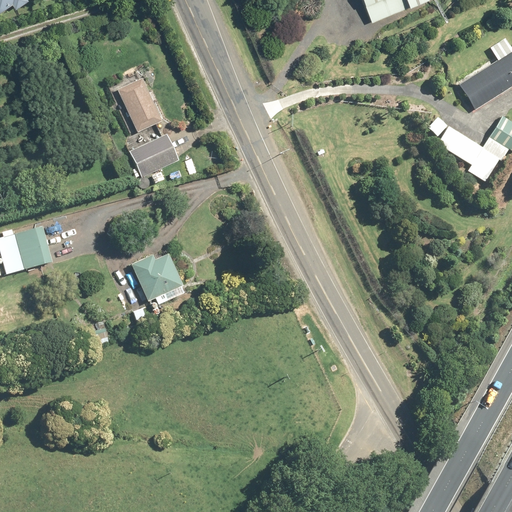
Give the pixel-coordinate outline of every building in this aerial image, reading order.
[(0,0),(0,12),(13,4),(17,11),(31,2),(29,0),(0,0)] [(424,0),(361,0),(371,22),(424,0)] [(301,27),(290,14),(277,26),(288,39),(301,27)] [(511,47),(509,49),(504,40),(488,50),(496,62),(457,86),(473,111),(511,86),(511,47)] [(164,121),(144,79),(118,92),(138,133),(164,121)] [(480,148),(434,118),(426,131),(440,140),(439,142),(437,144),(470,166),(467,171),(483,182),(505,149),(511,154),(511,124),(501,117),(480,148)] [(178,161),(166,136),(130,153),(142,178),(178,161)] [(54,263),(45,229),(0,240),(0,250),(6,275),(54,263)] [(184,286),(170,255),(155,261),(153,257),(132,266),(148,302),(184,286)]
